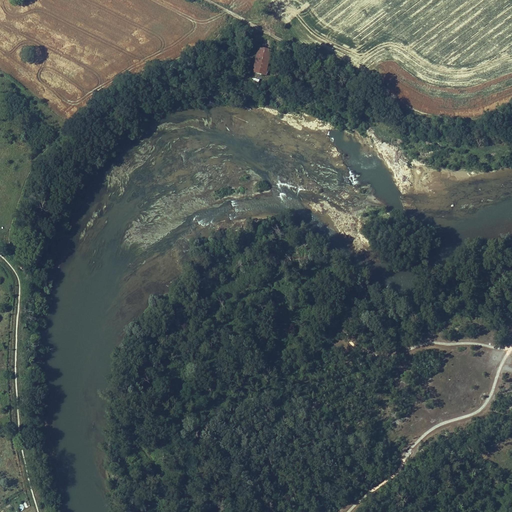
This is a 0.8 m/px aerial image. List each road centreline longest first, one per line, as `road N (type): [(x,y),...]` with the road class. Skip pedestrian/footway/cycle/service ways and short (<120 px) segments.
road 1 (track): [(503,106),(471,119),(419,112),(236,16)]
road 2 (track): [(350,510),(428,431),(481,407),(511,347)]
road 3 (track): [(511,347),(432,342),(369,355),(349,342),(347,329),(361,291)]
